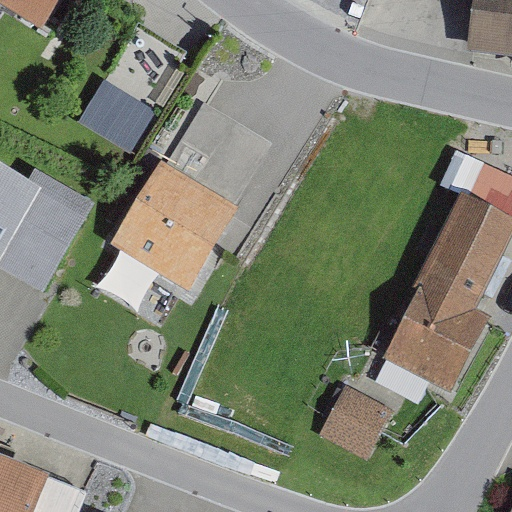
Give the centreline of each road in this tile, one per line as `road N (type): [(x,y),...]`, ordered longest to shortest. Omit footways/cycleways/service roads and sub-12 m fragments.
road 1 (residential): [(289,511),(0,399)]
road 2 (residential): [(240,0),(351,63),(511,103)]
road 3 (residential): [(445,511),(511,382)]
